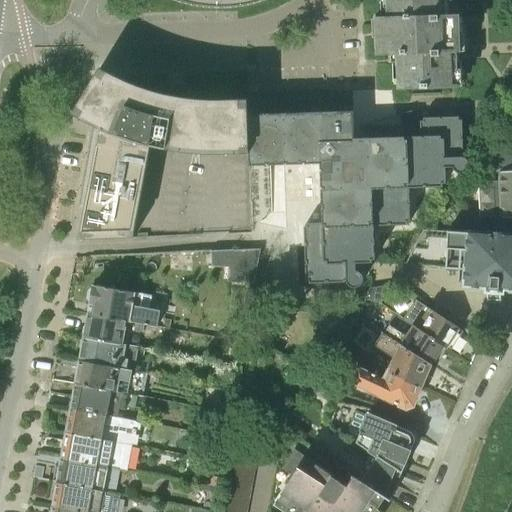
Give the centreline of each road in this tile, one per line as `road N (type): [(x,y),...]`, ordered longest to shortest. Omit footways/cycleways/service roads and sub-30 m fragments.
road 1 (residential): [(313,0),(252,29),(0,39)]
road 2 (residential): [(0,456),(36,258)]
road 3 (residential): [(435,511),(511,357)]
road 4 (residential): [(36,258),(48,136)]
